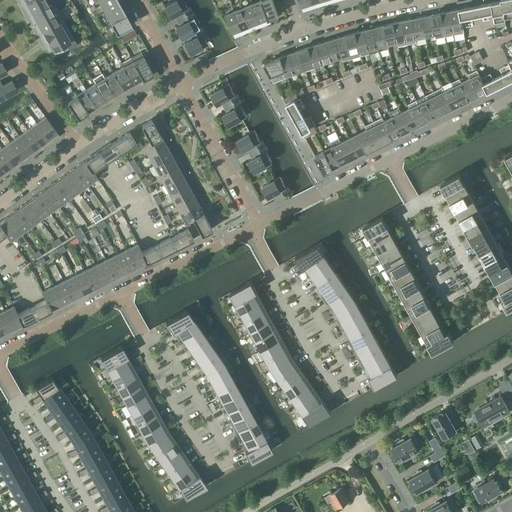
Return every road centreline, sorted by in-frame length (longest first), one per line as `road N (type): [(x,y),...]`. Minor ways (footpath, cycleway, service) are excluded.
road 1 (residential): [(144,338),(157,339),(230,461),(214,470),(143,349)]
road 2 (residential): [(276,274),(288,276),(353,388),(338,396),(272,286)]
road 3 (residential): [(414,207),(398,216),(446,300),(477,285),(429,198)]
road 4 (residential): [(367,443),(511,359)]
road 5 (residential): [(258,225),(182,86)]
road 6 (residential): [(118,293),(251,229)]
road 7 (residential): [(258,225),(391,161)]
road 8 (residential): [(249,511),(367,443)]
road 9 (residential): [(300,31),(431,0)]
road 10 (residential): [(391,161),(511,100)]
road 11 (residential): [(0,355),(118,293)]
road 12 (residential): [(0,39),(79,146)]
road 13 (residential): [(182,86),(300,31)]
road 14 (residential): [(17,405),(12,415),(67,511)]
road 15 (residential): [(90,511),(29,407)]
